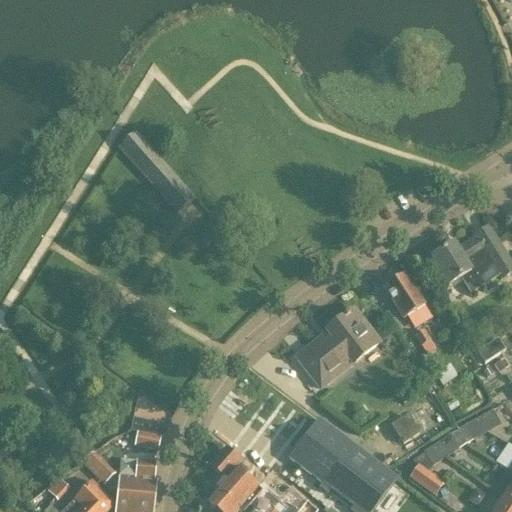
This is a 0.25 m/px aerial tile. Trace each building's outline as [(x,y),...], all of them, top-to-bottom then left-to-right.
[(118,149),(150,187),(164,204),(182,188),(168,171),(130,128),(113,143),(118,149)] [(501,282),(511,275),(511,268),(488,230),(473,239),(475,242),(457,253),(453,247),(431,261),(448,288),(461,281),(470,296),(498,279),(501,282)] [(404,322),(424,309),(404,278),(384,291),(404,322)] [(352,367),(379,346),(353,313),(326,334),(330,339),(311,354),(308,350),(296,360),(320,391),(333,382),(330,378),(349,363),(352,367)] [(429,357),(438,351),(425,330),(415,337),(429,357)] [(484,366),(504,354),(497,343),(477,355),(484,366)] [(435,378),(442,390),(456,382),(449,370),(435,378)] [(250,400),(294,428),(302,414),(247,378),(232,401),(244,409),(250,400)] [(493,413),(480,420),(484,427),(481,429),(485,436),(487,435),(501,428),(493,413)] [(403,447),(420,437),(407,418),(391,429),(403,447)] [(484,427),(480,420),(465,428),(472,443),(485,436),(481,429),(484,427)] [(353,511),(375,511),(398,483),(383,471),(318,422),(287,462),(353,511)] [(133,448),(157,453),(161,438),(137,433),(133,448)] [(449,438),(438,445),(442,453),(439,455),(444,462),(446,460),(459,452),(449,438)] [(442,453),(438,445),(423,455),(432,469),(444,462),(439,455),(442,453)] [(511,447),(508,445),(495,463),(506,470),(511,461),(511,447)] [(246,511),(261,495),(257,492),(234,471),(240,464),(226,451),(209,469),(225,482),(204,505),(211,511),(246,511)] [(103,486),(114,475),(93,454),(82,465),(103,486)] [(151,511),(155,481),(154,481),(155,464),(136,462),(135,479),(120,478),(116,511),(151,511)] [(411,482),(434,497),(443,484),(420,469),(411,482)] [(493,493),(503,500),(511,505),(511,477),(506,473),(493,493)] [(61,479),(48,489),(58,502),(71,493),(61,479)] [(46,511),(107,511),(113,506),(91,484),(74,502),(64,511),(54,511),(50,508),(46,511)] [(307,500),(296,511),(295,511),(316,511),(318,510),(307,500)] [(511,511),(511,505),(503,500),(495,511),(511,511)]
